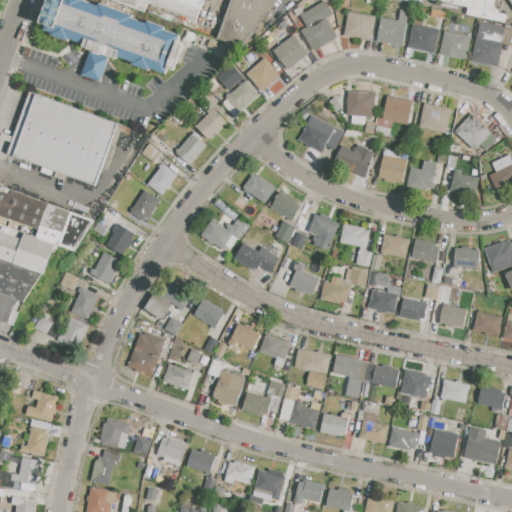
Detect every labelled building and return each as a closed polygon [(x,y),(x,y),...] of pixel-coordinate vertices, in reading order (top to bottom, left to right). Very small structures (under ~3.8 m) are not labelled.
[(39,22),(46,0),(84,0),(98,5),(99,2),(131,14),(130,17),(146,22),(146,20),(165,27),(164,29),(179,35),(177,40),(183,43),(172,70),(167,68),(165,74),(150,68),(148,70),(131,64),(132,61),(117,56),(116,59),(82,46),(83,44),(69,38),(68,40),(50,34),(51,32),(43,29),(44,24),(39,22)] [(149,0),(148,3),(145,11),(114,0),(149,0)] [(148,3),(149,0),(205,0),(197,21),(148,3)] [(231,0),(277,0),(244,48),(218,38),(231,0)] [(307,27),(300,17),(325,0),(334,14),(326,19),(337,36),(314,51),(301,31),(307,27)] [(438,0),(494,0),(492,12),(438,0)] [(430,16),(432,9),(446,12),(444,20),(430,16)] [(381,18),(398,21),(400,10),(408,11),(403,45),(378,41),(381,18)] [(349,12),(376,16),(372,40),(345,36),(349,12)] [(415,15),(425,17),(423,26),(440,29),(435,53),(408,48),(415,15)] [(445,30),(472,36),(466,60),(439,54),(445,30)] [(294,35),(308,54),(288,69),(274,51),(294,35)] [(476,37),(503,43),(497,69),(471,63),(476,37)] [(88,51),(106,58),(102,70),(99,81),(80,75),(88,51)] [(265,58),(280,76),(262,91),(247,73),(265,58)] [(229,86),(221,76),(234,65),(242,75),(229,86)] [(247,79),(260,94),(239,113),(226,98),(247,79)] [(30,91),(132,128),(130,135),(120,132),(115,146),(110,144),(95,185),(7,153),(30,91)] [(348,91),(376,93),(374,117),(366,116),(365,124),(352,124),(353,115),(347,115),(348,91)] [(387,95),(413,100),(408,125),(383,120),(387,95)] [(336,97),(343,108),(336,112),(329,101),(336,97)] [(425,103),(452,109),(446,133),(420,127),(425,103)] [(212,106),(226,121),(222,126),(224,128),(216,136),(214,134),(209,139),(197,127),(209,114),(207,111),(212,106)] [(454,132),(473,114),(497,140),(487,150),(481,144),(473,151),(454,132)] [(313,115),(345,132),(343,136),(335,149),(326,144),(322,152),(312,146),(311,148),(306,145),(307,144),(299,140),(313,115)] [(367,121),(376,123),(374,134),(366,132),(367,121)] [(375,133),(377,126),(391,129),(389,136),(375,133)] [(343,136),(345,132),(346,129),(362,132),(361,139),(343,136)] [(192,134),(207,146),(194,162),(191,160),(188,163),(177,153),(192,134)] [(149,144),(162,153),(155,163),(142,154),(149,144)] [(358,145),(374,153),(365,178),(347,167),(350,160),(338,154),(343,145),(355,152),(358,145)] [(384,154),(408,160),(403,183),(379,178),(384,154)] [(511,164),(496,172),(492,163),(510,154),(511,158),(511,164)] [(449,155),(457,157),(454,170),(446,168),(449,155)] [(411,167),(422,169),(424,161),(440,164),(435,190),(408,185),(411,167)] [(163,164),(178,175),(172,184),(173,185),(170,190),(168,189),(163,196),(148,184),(163,164)] [(490,175),(496,172),(511,164),(511,185),(499,192),(490,175)] [(455,168),(463,170),(462,173),(479,177),(475,196),(450,190),(455,168)] [(245,187),(255,173),(270,184),(271,183),(276,187),(265,202),(245,187)] [(0,190),(1,191),(2,186),(49,203),(39,230),(0,215),(0,190)] [(145,190),(162,200),(150,219),(146,217),(144,220),(131,212),(145,190)] [(269,206),(273,198),(276,200),(281,192),(299,202),(297,205),(301,207),(293,220),(269,206)] [(39,230),(49,203),(94,220),(74,251),(54,243),(37,237),(39,230)] [(316,214),(327,219),(327,217),(333,219),(332,221),(340,224),(329,251),(314,245),(316,241),(313,240),(316,234),(309,232),(316,214)] [(202,235),(212,220),(227,230),(228,227),(226,226),(229,222),(233,225),(237,220),(246,226),(238,238),(233,235),(223,249),(202,235)] [(284,221),(296,227),(288,243),(276,236),(284,221)] [(121,224),(136,234),(132,239),(134,240),(129,249),(127,247),(122,255),(107,246),(121,224)] [(345,224),(365,228),(365,231),(370,232),(366,250),(373,252),(370,267),(356,264),(360,246),(341,242),(345,224)] [(0,230),(22,239),(24,233),(37,237),(54,243),(43,274),(0,258),(0,230)] [(293,245),(299,232),(308,236),(303,249),(293,245)] [(384,234),(397,236),(397,235),(402,236),(402,237),(410,239),(406,258),(380,252),(384,234)] [(415,239),(435,242),(435,245),(440,246),(437,262),(412,257),(415,239)] [(485,248),(506,242),(506,244),(511,243),(511,246),(511,260),(491,267),(485,248)] [(245,244),(258,253),(263,246),(280,258),(271,273),(260,266),(258,270),(252,266),(251,268),(235,258),(245,244)] [(456,248),(463,249),(463,246),(472,246),(471,249),(480,250),(479,268),(455,266),(456,248)] [(104,252),(121,261),(109,284),(89,274),(93,267),(96,269),(104,252)] [(374,254),(383,256),(380,271),(371,269),(374,254)] [(0,258),(43,274),(23,302),(17,299),(0,292),(0,258)] [(291,285),(300,262),(307,265),(304,272),(320,278),(313,294),(291,285)] [(435,267),(443,269),(441,283),(433,282),(435,267)] [(348,268),(369,273),(366,287),(350,284),(350,286),(351,287),(348,303),(342,301),(342,304),(320,299),(324,281),(335,283),(336,278),(345,280),(348,268)] [(79,278),(73,290),(60,284),(66,272),(79,278)] [(371,272),(380,274),(377,286),(369,284),(371,272)] [(476,279),(483,279),(484,287),(477,287),(476,279)] [(160,296),(170,280),(192,293),(182,310),(173,304),(160,296)] [(428,285),(439,287),(436,300),(426,298),(428,285)] [(436,300),(439,287),(454,290),(452,303),(436,300)] [(374,290),(392,293),(393,288),(398,289),(397,294),(399,294),(395,313),(370,309),(374,290)] [(82,289),(99,296),(94,307),(96,308),(94,313),(92,312),(89,319),(72,311),(82,289)] [(0,292),(17,299),(8,324),(0,321),(0,292)] [(145,309),(155,293),(160,296),(173,304),(162,319),(145,309)] [(404,298),(428,302),(425,319),(421,318),(421,320),(400,316),(404,298)] [(205,299),(223,310),(221,312),(224,314),(215,329),(211,327),(212,325),(195,314),(205,299)] [(499,299),(506,301),(504,309),(497,307),(499,299)] [(444,305),(467,309),(463,328),(440,323),(444,305)] [(47,335),(35,328),(44,312),(50,316),(48,320),(53,323),(47,335)] [(478,312),(502,318),(498,336),(474,330),(478,312)] [(511,339),(503,338),(506,320),(508,321),(509,313),(511,313),(511,339)] [(176,336),(165,329),(172,317),(184,324),(176,336)] [(71,318),(89,324),(79,350),(58,341),(61,333),(65,334),(71,318)] [(239,323),(245,326),(246,323),(254,327),(253,330),(261,334),(252,351),(237,343),(235,347),(229,344),(239,323)] [(135,348),(141,333),(147,336),(148,333),(166,340),(159,357),(135,348)] [(267,334),(287,342),(286,344),(291,346),(283,367),(275,364),(277,358),(260,352),(267,334)] [(212,336),(220,341),(212,354),(204,349),(212,336)] [(222,343),(227,346),(222,357),(216,354),(222,343)] [(192,349),(202,353),(198,363),(189,359),(192,349)] [(297,367),(301,349),(305,350),(306,349),(318,352),(319,350),(324,351),(323,353),(332,355),(328,373),(297,367)] [(135,350),(158,358),(152,374),(129,366),(135,350)] [(228,353),(234,356),(232,361),(226,358),(228,353)] [(337,354),(362,360),(361,361),(368,362),(368,364),(364,380),(358,378),(358,380),(363,381),(359,398),(345,395),(350,376),(333,373),(337,354)] [(220,378),(208,373),(213,359),(225,364),(223,369),(220,378)] [(170,363),(194,373),(190,383),(188,391),(166,382),(168,375),(165,374),(170,363)] [(364,380),(368,364),(376,366),(372,382),(364,380)] [(372,382),(376,366),(376,365),(382,366),(383,364),(392,366),(391,368),(400,370),(396,388),(377,384),(377,385),(372,384),(372,382)] [(244,367),(252,370),(249,376),(242,373),(244,367)] [(401,393),(406,368),(426,373),(426,377),(430,378),(426,398),(401,393)] [(223,369),(246,378),(236,405),(228,402),(227,405),(218,402),(219,399),(212,396),(220,378),(223,369)] [(292,371),(299,373),(296,383),(289,381),(292,371)] [(307,386),(310,371),(327,375),(324,390),(307,386)] [(190,383),(194,373),(200,375),(196,385),(190,383)] [(444,379),(456,382),(457,380),(463,381),(463,383),(471,385),(466,403),(446,399),(440,398),(444,379)] [(282,398),(273,395),(268,394),(271,380),(285,384),(282,398)] [(295,401),(285,399),(288,386),(300,389),(297,400),(296,400),(295,401)] [(482,386),(507,391),(502,411),(498,410),(497,412),(492,411),(492,407),(478,403),(482,386)] [(58,397),(55,408),(58,409),(56,415),(53,415),(51,422),(26,415),(29,406),(37,408),(39,400),(31,398),(34,390),(58,397)] [(248,393),(272,399),(269,409),(268,414),(264,413),(263,415),(243,410),(248,393)] [(269,409),(272,399),(273,395),(282,398),(278,412),(269,409)] [(290,422),(279,419),(285,399),(295,401),(290,422)] [(290,422),(295,401),(296,400),(297,400),(304,402),(303,406),(320,411),(316,429),(290,422)] [(347,410),(340,408),(341,400),(349,401),(347,410)] [(434,400),(442,402),(439,415),(431,413),(434,400)] [(349,401),(359,403),(357,411),(347,410),(349,401)] [(422,401),(432,403),(430,411),(421,409),(422,401)] [(364,421),(358,420),(360,410),(366,412),(366,413),(364,421)] [(320,432),(324,414),(341,418),(342,413),(345,414),(345,411),(349,412),(348,414),(350,415),(346,435),(342,434),(341,436),(320,432)] [(366,413),(379,416),(378,423),(389,426),(385,443),(377,442),(377,443),(371,442),(372,440),(360,438),(364,421),(366,413)] [(498,414),(508,416),(505,430),(494,428),(498,414)] [(421,415),(429,417),(426,431),(418,430),(421,415)] [(108,418),(132,424),(125,449),(109,444),(108,446),(101,444),(102,439),(100,438),(104,423),(106,423),(108,418)] [(32,426),(48,430),(47,434),(50,435),(44,457),(19,451),(21,444),(27,446),(32,426)] [(394,428),(419,434),(417,444),(416,449),(412,448),(411,452),(390,447),(394,428)] [(435,430),(459,435),(454,458),(445,456),(445,458),(436,456),(437,454),(430,452),(435,430)] [(417,444),(419,434),(420,431),(427,433),(424,445),(417,444)] [(511,451),(511,447),(510,447),(509,449),(502,447),(506,433),(511,434),(511,451)] [(469,435),(502,442),(497,465),(464,457),(469,435)] [(134,452),(138,441),(136,441),(137,436),(152,441),(148,452),(144,451),(142,455),(134,452)] [(163,437),(167,439),(168,437),(188,444),(179,466),(163,460),(164,458),(157,455),(163,437)] [(193,449),(201,452),(202,450),(211,453),(210,455),(216,457),(211,473),(188,466),(193,449)] [(103,457),(105,450),(121,453),(120,460),(114,459),(103,457)] [(9,462),(0,460),(2,451),(11,453),(9,462)] [(91,481),(96,460),(98,460),(99,456),(103,457),(114,459),(109,485),(91,481)] [(24,458),(41,461),(39,468),(43,469),(41,480),(37,480),(36,485),(12,480),(14,473),(20,474),(24,458)] [(230,462),(234,463),(235,460),(256,467),(251,485),(234,480),(232,484),(224,482),(230,462)] [(260,470),(268,472),(268,470),(286,475),(279,500),(272,498),(274,492),(256,487),(260,470)] [(208,476),(217,479),(213,490),(205,488),(208,476)] [(300,482),(303,482),(304,480),(325,485),(321,503),(305,499),(304,504),(295,502),(300,482)] [(217,486),(225,489),(222,502),(213,499),(217,486)] [(87,511),(91,487),(110,490),(106,511),(87,511)] [(330,489),(339,490),(339,487),(348,489),(348,492),(354,494),(350,511),(344,511),(344,510),(326,506),(330,489)] [(149,488),(157,490),(155,500),(147,499),(149,488)] [(364,511),(368,496),(373,497),(373,495),(395,500),(392,511),(364,511)] [(16,511),(19,497),(37,499),(34,511),(16,511)] [(397,511),(400,502),(408,504),(408,502),(413,503),(413,505),(425,508),(424,511),(397,511)] [(284,511),(287,503),(305,507),(303,511),(284,511)]
